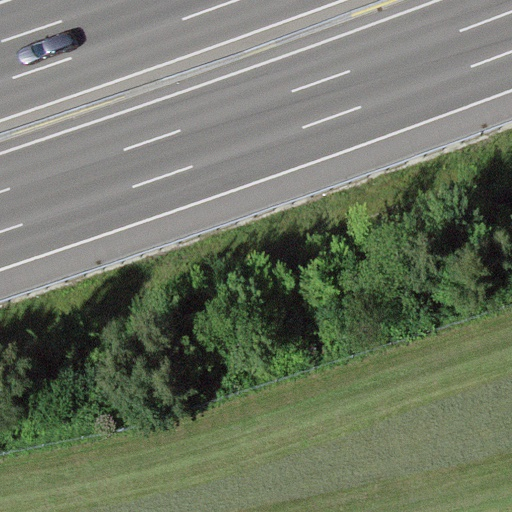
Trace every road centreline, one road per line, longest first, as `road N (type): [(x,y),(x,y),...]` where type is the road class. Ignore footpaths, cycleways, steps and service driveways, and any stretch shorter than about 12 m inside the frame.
road 1 (motorway): [(0,213),(511,39)]
road 2 (motorway): [(181,0),(0,63)]
